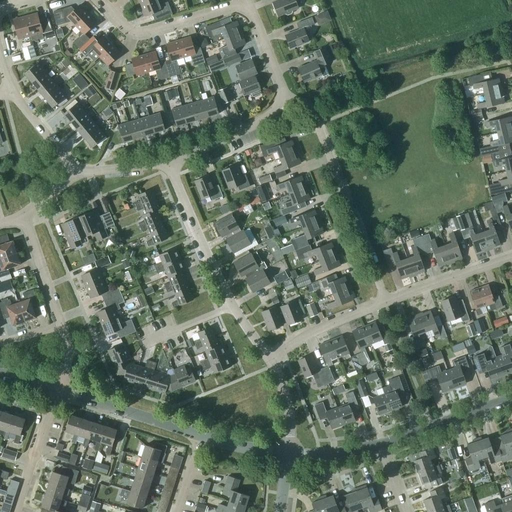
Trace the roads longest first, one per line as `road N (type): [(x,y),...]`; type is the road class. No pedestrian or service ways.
road 1 (residential): [(385,301),(309,106),(281,95)]
road 2 (residential): [(268,358),(214,270),(168,161)]
road 3 (residential): [(56,388),(200,435)]
road 4 (residential): [(112,12),(142,31),(248,0)]
road 5 (residential): [(381,443),(511,398)]
road 6 (residential): [(168,161),(269,115),(281,95)]
road 7 (residential): [(385,301),(511,257)]
road 8 (residential): [(268,358),(385,301)]
road 9 (residential): [(16,511),(56,388)]
